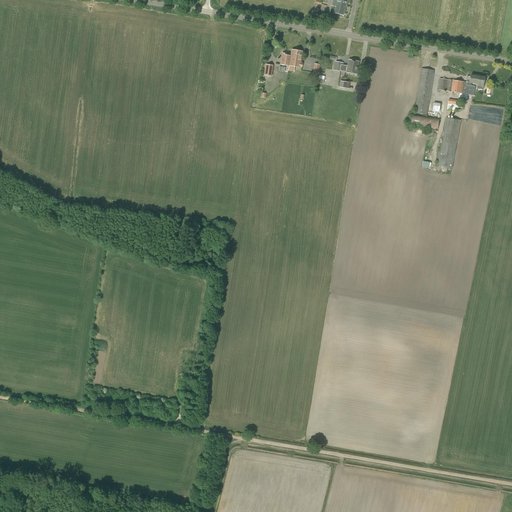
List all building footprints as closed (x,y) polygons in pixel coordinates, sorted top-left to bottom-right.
[(346,0),(337,0),(336,0),(332,0),(331,6),(336,7),(334,13),(343,16),(346,0)] [(296,59),(297,51),(292,50),(291,56),(286,56),(287,54),(282,53),(281,59),(280,65),(290,66),(291,58),(296,59)] [(291,58),(290,66),(300,68),(303,52),(297,51),(296,59),(291,58)] [(357,75),(359,62),(348,60),(347,67),(343,66),(343,63),(334,61),(333,70),(357,75)] [(272,76),(273,66),(265,64),(264,75),(272,76)] [(427,115),(434,71),(421,69),(414,113),(427,115)] [(483,88),(485,77),(471,75),(470,83),(467,82),(467,83),(463,82),(453,80),(453,81),(439,79),(437,90),(461,94),(465,95),(474,96),(475,87),(471,86),(471,83),(477,84),(477,87),(477,89),(483,90),(483,88)] [(457,111),(458,101),(448,100),(447,110),(457,111)] [(439,112),(440,104),(433,103),(432,111),(439,112)] [(438,129),(439,119),(412,115),(411,125),(438,129)] [(452,169),(461,120),(446,118),(441,148),(439,147),(435,166),(452,169)]
